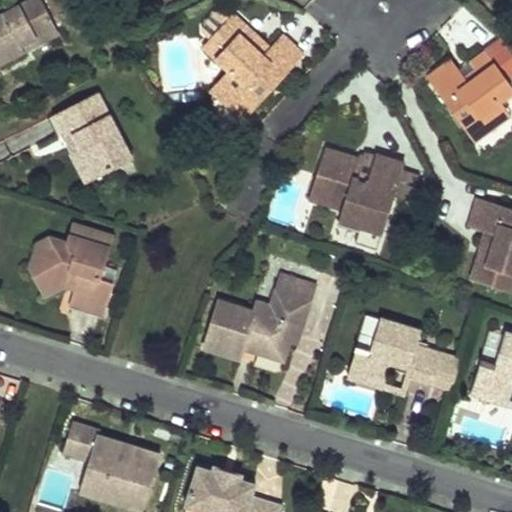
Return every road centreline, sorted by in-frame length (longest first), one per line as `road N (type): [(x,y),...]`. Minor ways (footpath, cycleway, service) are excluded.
road 1 (residential): [(0,344),(511,503)]
road 2 (residential): [(240,217),(268,139),(391,0)]
